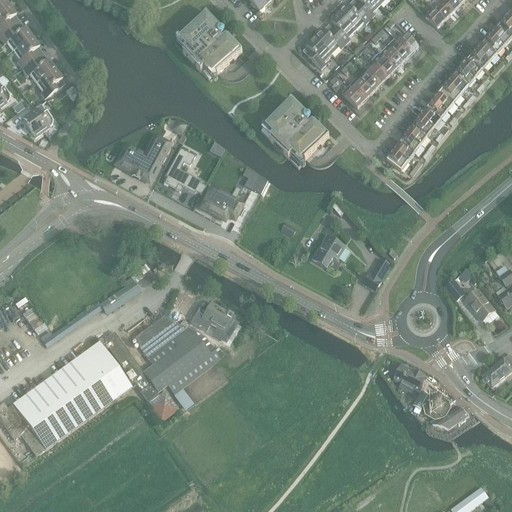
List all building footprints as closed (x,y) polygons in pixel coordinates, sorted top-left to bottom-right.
[(0,0),(0,14),(9,8),(3,0),(0,0)] [(249,0),(248,1),(260,14),(268,7),(261,0),(249,0)] [(356,0),(358,2),(354,6),(370,22),(375,18),(373,16),(381,8),(372,0),(356,0)] [(440,3),(452,15),(460,8),(452,0),(436,0),(437,0),(440,3)] [(440,3),(433,11),(445,23),(452,15),(440,3)] [(364,25),(366,26),(370,22),(354,6),(350,10),(348,7),(339,16),(356,32),(364,25)] [(13,19),(16,17),(9,8),(0,14),(0,38),(18,26),(13,19)] [(433,11),(425,19),(437,31),(445,23),(433,11)] [(224,27),(223,26),(222,26),(220,29),(207,15),(198,23),(197,23),(197,22),(196,22),(195,22),(194,23),(193,23),(193,24),(193,25),(193,26),(193,27),(194,27),(181,39),(180,38),(179,38),(178,38),(177,39),(176,40),(176,41),(176,42),(177,43),(174,45),(183,55),(188,61),(187,62),(194,71),(196,69),(201,75),(202,75),(210,84),(213,82),(214,83),(215,83),(216,83),(216,82),(217,82),(218,81),(218,80),(218,79),(217,78),(243,54),(229,40),(233,38),(233,37),(233,36),(232,34),(230,33),(229,31),(228,30),(226,29),(224,27)] [(331,24),(334,27),(330,31),(346,47),(350,42),(348,40),(356,32),(339,16),(331,24)] [(501,26),(499,29),(511,41),(511,40),(511,25),(505,19),(500,25),(501,26)] [(25,30),(23,33),(18,26),(0,38),(0,40),(4,46),(7,45),(13,54),(32,40),(25,30)] [(497,31),(495,30),(490,35),(505,49),(511,41),(499,29),(497,31)] [(326,35),(323,32),(315,41),(332,57),(339,49),(341,51),(346,47),(330,31),(326,35)] [(486,43),(484,45),(497,57),(505,49),(490,35),(485,41),(486,43)] [(411,57),(419,49),(406,37),(398,45),(411,57)] [(20,63),(17,64),(22,71),(41,58),(36,52),(39,50),(32,40),(13,54),(20,63)] [(326,67),(324,65),(332,57),(315,41),(307,49),(309,51),(305,56),(321,72),(326,67)] [(398,45),(394,41),(387,49),(403,65),(411,57),(398,45)] [(354,45),(350,50),(354,54),(359,50),(354,45)] [(480,46),(475,51),(490,65),(497,57),(484,45),(482,47),(480,46)] [(403,65),(387,49),(380,56),(396,72),(403,65)] [(472,59),(470,61),(483,73),(490,65),(475,51),(470,57),(472,59)] [(371,63),(376,67),(376,68),(388,80),(396,72),(380,56),(379,56),(371,63)] [(49,63),(46,65),(41,58),(22,71),(28,79),(30,77),(36,86),(55,72),(49,63)] [(467,64),(466,62),(461,68),(476,81),(483,73),(470,61),(467,64)] [(499,73),(504,67),(501,64),(496,70),(499,73)] [(388,80),(376,68),(368,75),(380,88),(388,80)] [(457,75),(455,78),(469,89),(476,81),(461,68),(456,74),(457,75)] [(490,76),(493,79),(499,73),(496,70),(490,76)] [(59,84),(62,82),(55,72),(36,86),(43,95),(40,97),(44,102),(63,89),(59,84)] [(380,88),(368,75),(360,83),(373,95),(380,88)] [(452,79),(447,84),(462,97),(469,89),(455,78),(453,80),(452,79)] [(357,80),(349,87),(353,91),(365,103),(373,95),(360,83),(357,80)] [(485,89),(490,83),(487,80),(482,86),(485,89)] [(443,92),(441,94),(455,106),(462,97),(447,84),(442,90),(443,92)] [(0,110),(6,106),(8,104),(9,101),(9,99),(9,97),(8,95),(3,88),(2,89),(0,85),(0,110)] [(476,92),(479,95),(485,89),(482,86),(476,92)] [(345,99),(357,111),(365,103),(353,91),(349,87),(342,95),(345,98),(345,99)] [(439,97),(437,96),(432,102),(448,114),(455,106),(441,94),(439,97)] [(471,105),(476,99),(473,96),(467,102),(471,105)] [(310,113),(309,112),(308,112),(306,116),(292,102),(283,110),(282,110),(281,110),(280,110),(279,111),(279,112),(279,113),(279,114),(267,127),(266,126),(265,126),(264,126),(263,126),(263,127),(262,128),(262,129),(262,130),(263,130),(263,131),(261,133),(270,142),(269,143),(275,148),(274,150),(282,158),(283,156),(289,162),(289,161),(298,170),(301,168),(302,169),(303,169),(304,169),(304,168),(305,168),(305,167),(306,167),(306,166),(306,165),(305,164),(329,139),(316,125),(319,123),(318,122),(317,120),(316,118),(315,117),(313,116),(312,114),(310,113)] [(429,109),(427,111),(441,123),(448,114),(432,102),(428,108),(429,109)] [(462,109),(465,111),(471,105),(467,102),(462,109)] [(23,120),(27,126),(26,127),(35,140),(49,130),(51,129),(52,127),(52,125),(52,123),(52,121),(51,119),(46,113),(45,113),(41,107),(23,120)] [(424,112),(419,118),(434,131),(441,123),(427,111),(425,114),(424,112)] [(457,122),(462,115),(459,112),(454,119),(457,122)] [(414,128),(428,139),(434,131),(419,118),(414,124),(416,126),(414,128)] [(449,125),(452,128),(457,122),(454,119),(449,125)] [(421,148),(428,139),(414,128),(411,131),(410,130),(405,136),(421,148)] [(444,138),(449,132),(445,129),(440,136),(444,138)] [(175,130),(171,137),(178,141),(182,134),(175,130)] [(125,145),(113,168),(130,177),(140,182),(150,188),(173,145),(153,135),(143,154),(125,145)] [(401,142),(402,143),(400,146),(415,156),(421,148),(405,136),(401,142)] [(435,142),(438,145),(444,138),(440,136),(435,142)] [(398,148),(397,147),(392,153),(408,165),(415,156),(400,146),(398,148)] [(435,149),(432,146),(427,152),(431,155),(435,149)] [(180,150),(165,179),(167,180),(163,186),(175,192),(178,187),(195,196),(196,194),(200,187),(201,183),(200,183),(199,183),(179,172),(182,167),(184,165),(189,168),(195,158),(180,150)] [(422,159),(426,162),(431,155),(427,152),(422,159)] [(387,163),(401,174),(408,165),(392,153),(387,159),(389,160),(387,163)] [(422,166),(419,163),(414,170),(417,172),(422,166)] [(409,176),(412,179),(417,172),(414,170),(409,176)] [(244,188),(261,197),(268,184),(262,180),(255,176),(246,171),(242,178),(248,181),(244,188)] [(205,189),(200,187),(196,194),(201,197),(205,189)] [(210,187),(197,211),(225,226),(228,221),(235,225),(245,206),(210,187)] [(337,208),(333,211),(341,220),(344,217),(337,208)] [(286,226),(282,232),(290,238),(295,231),(286,226)] [(327,239),(313,262),(327,270),(334,259),(338,262),(345,250),(327,239)] [(397,258),(392,253),(389,256),(394,261),(397,258)] [(363,287),(375,294),(391,268),(380,261),(371,277),(370,276),(363,287)] [(467,273),(462,277),(467,283),(472,279),(467,273)] [(511,276),(509,273),(500,280),(508,292),(498,299),(507,311),(511,307),(511,276)] [(456,303),(465,296),(455,283),(445,290),(456,303)] [(133,285),(100,307),(108,318),(141,296),(133,285)] [(478,293),(466,303),(483,324),(495,314),(478,293)] [(211,307),(201,323),(212,330),(217,333),(224,337),(233,320),(211,307)] [(164,318),(132,341),(152,367),(168,389),(174,397),(221,361),(220,361),(217,357),(204,339),(196,335),(188,330),(187,330),(168,320),(164,318)] [(168,389),(152,367),(143,374),(114,334),(99,345),(12,408),(7,412),(3,406),(0,408),(0,425),(14,444),(7,449),(20,467),(33,457),(35,460),(45,453),(45,454),(132,391),(136,388),(148,403),(168,389)] [(511,359),(510,356),(482,378),(491,391),(511,374),(511,359)] [(401,367),(394,382),(401,386),(400,389),(413,396),(414,393),(420,395),(428,380),(401,367)] [(166,394),(147,407),(161,426),(179,412),(166,394)] [(443,404),(438,401),(432,402),(429,407),(431,413),(436,416),(439,415),(442,414),(444,409),(443,404)] [(421,412),(416,410),(413,416),(419,422),(425,410),(423,408),(421,412)] [(464,421),(469,418),(460,409),(434,427),(449,432),(458,426),(459,427),(462,425),(465,423),(464,421)] [(471,511),(488,500),(481,490),(451,511),(471,511)]
